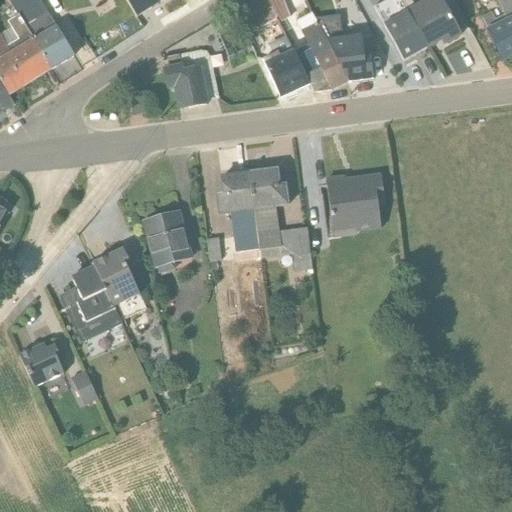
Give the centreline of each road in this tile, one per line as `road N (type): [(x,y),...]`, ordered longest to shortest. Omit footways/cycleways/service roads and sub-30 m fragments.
road 1 (tertiary): [(511,93),(108,148)]
road 2 (residential): [(225,0),(70,98),(53,127),(53,155)]
road 3 (residential): [(39,259),(97,191),(108,148)]
